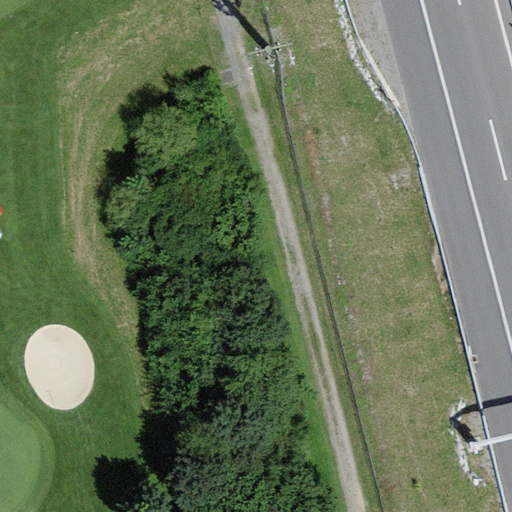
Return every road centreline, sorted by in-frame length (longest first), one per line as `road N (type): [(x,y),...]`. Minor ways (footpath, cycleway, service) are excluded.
road 1 (track): [(359,511),(226,0)]
road 2 (motorway): [(458,0),(511,206)]
